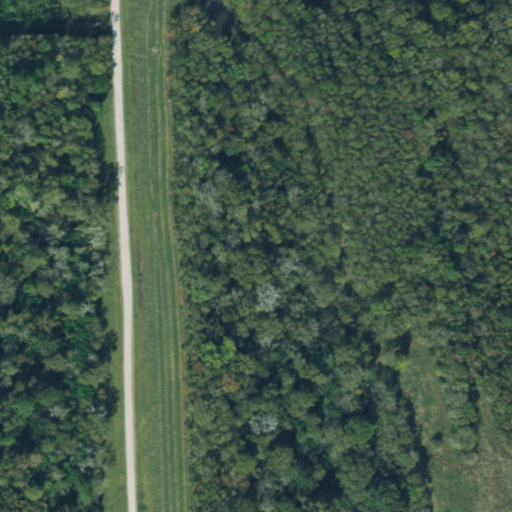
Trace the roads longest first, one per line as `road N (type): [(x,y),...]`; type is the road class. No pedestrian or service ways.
road 1 (residential): [(143,511),(122,0)]
road 2 (track): [(312,230),(287,102),(243,28),(236,0)]
